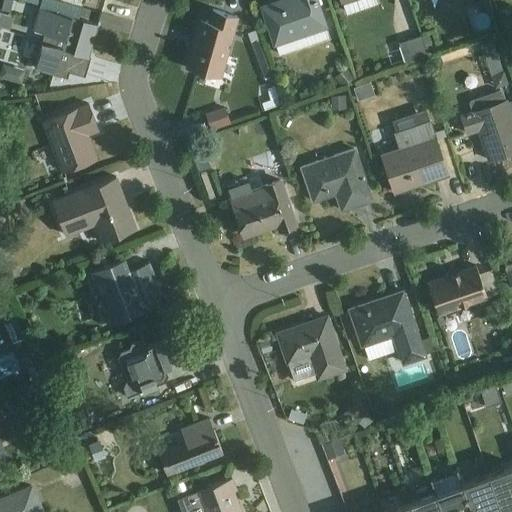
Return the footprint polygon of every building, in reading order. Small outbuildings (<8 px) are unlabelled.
[(71,74),(85,78),(90,59),(89,59),(98,27),(79,21),(82,9),(50,0),(4,0),(2,9),(10,12),(14,0),(18,0),(40,7),(33,32),(45,35),(34,70),(68,81),(71,74)] [(50,0),(82,9),(84,0),(50,0)] [(279,57),(329,41),(315,0),(289,0),(263,9),(279,57)] [(376,0),(340,0),(343,5),(344,5),(347,16),(378,6),(376,0)] [(220,79),(237,18),(213,12),(210,24),(201,22),(188,70),(220,79)] [(511,30),(511,14),(501,18),(506,32),(511,30)] [(13,19),(0,15),(0,29),(9,33),(13,19)] [(255,32),(248,35),(264,80),(271,77),(255,32)] [(429,35),(421,38),(428,57),(435,54),(429,35)] [(511,53),(511,36),(501,43),(510,55),(511,53)] [(400,45),(407,68),(429,60),(428,57),(421,38),(400,45)] [(25,39),(21,54),(32,57),(36,42),(25,39)] [(498,46),(484,42),(479,59),(493,63),(498,46)] [(355,79),(347,69),(335,79),(343,89),(355,79)] [(505,74),(491,78),(494,90),(509,86),(505,74)] [(370,84),(353,89),(358,102),(374,96),(370,84)] [(490,162),(511,154),(511,117),(507,104),(503,94),(500,92),(471,102),(469,106),(472,112),(460,116),(467,137),(479,133),(490,162)] [(346,97),(331,98),(332,113),(347,112),(346,97)] [(262,112),(278,107),(275,98),(259,103),(262,112)] [(42,123),(61,174),(96,161),(86,137),(99,132),(89,106),(42,123)] [(205,115),(212,135),(231,128),(224,108),(205,115)] [(395,194),(448,176),(429,121),(429,122),(424,111),(392,122),(396,133),(394,134),(399,149),(381,155),(395,194)] [(342,212),(372,202),(354,150),(300,168),(313,205),(337,197),(342,212)] [(193,158),(199,173),(211,169),(205,153),(193,158)] [(100,244),(136,231),(116,179),(52,201),(66,238),(94,228),(100,244)] [(281,233),(296,228),(281,183),(252,192),(248,182),(229,189),(232,199),(231,199),(244,237),(278,226),(281,233)] [(150,311),(147,304),(162,299),(149,264),(129,271),(125,260),(92,275),(111,326),(150,311)] [(439,317),(488,300),(477,268),(427,285),(439,317)] [(402,367),(427,358),(426,355),(433,352),(429,340),(420,343),(403,293),(350,311),(363,349),(393,339),(402,367)] [(317,383),(346,373),(327,319),(278,336),(288,364),(289,364),(295,383),(315,376),(317,383)] [(4,326),(14,346),(26,341),(17,320),(4,326)] [(163,372),(187,362),(177,336),(148,348),(147,345),(140,342),(131,345),(129,350),(121,354),(118,359),(127,382),(124,390),(127,399),(142,393),(143,395),(157,389),(154,380),(161,377),(163,374),(163,372)] [(45,378),(35,356),(22,361),(31,384),(45,378)] [(462,375),(448,379),(451,389),(465,385),(462,375)] [(511,396),(511,381),(503,385),(508,399),(511,396)] [(483,406),(497,404),(495,389),(481,391),(483,406)] [(343,416),(356,428),(358,425),(364,431),(373,421),(367,416),(368,415),(355,403),(343,416)] [(93,429),(85,410),(69,416),(70,419),(67,420),(73,434),(76,433),(77,436),(93,429)] [(303,427),(307,416),(291,411),(288,422),(303,427)] [(204,462),(223,455),(210,421),(181,432),(185,443),(159,454),(168,477),(198,466),(198,467),(205,464),(204,462)] [(346,456),(340,440),(323,446),(329,462),(346,456)] [(99,443),(89,447),(94,463),(106,459),(99,443)] [(75,471),(73,466),(59,472),(67,490),(80,484),(78,479),(81,478),(77,470),(75,471)] [(501,511),(511,506),(511,468),(489,477),(501,511)] [(442,511),(471,511),(463,486),(457,471),(431,480),(436,495),(442,511)] [(497,511),(501,511),(489,477),(463,486),(471,511),(497,511)] [(181,511),(240,511),(233,494),(236,492),(232,480),(177,501),(181,511)] [(44,511),(34,487),(0,501),(0,511),(44,511)] [(442,511),(436,495),(410,505),(412,511),(442,511)]
